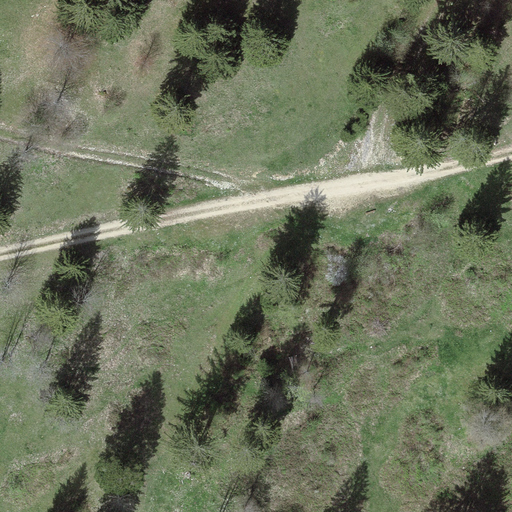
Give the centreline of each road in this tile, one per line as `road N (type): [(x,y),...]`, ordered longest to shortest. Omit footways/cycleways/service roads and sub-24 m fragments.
road 1 (track): [(511,147),(0,249)]
road 2 (track): [(0,129),(169,166),(267,198)]
road 3 (track): [(353,183),(440,0)]
